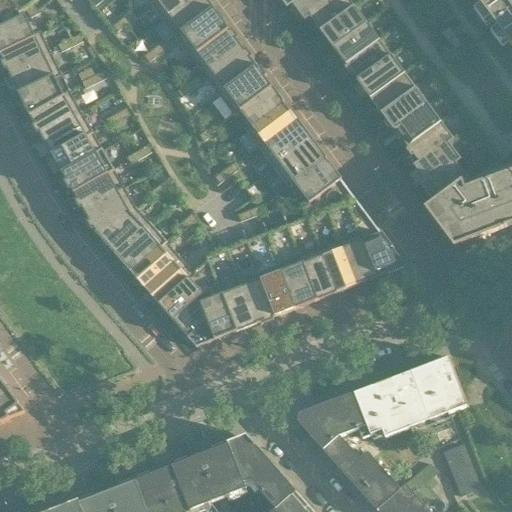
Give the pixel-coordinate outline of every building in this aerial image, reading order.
[(0,0),(0,28),(17,17),(23,13),(13,0),(0,0)] [(95,8),(104,1),(103,0),(92,0),(90,2),(95,8)] [(163,21),(191,0),(155,0),(150,4),(163,21)] [(176,39),(214,11),(212,9),(210,6),(205,0),(191,0),(163,21),(176,39)] [(511,225),(511,0),(269,0),(276,9),(300,41),(352,111),(374,140),(377,144),(390,163),(393,167),(454,248),(511,225)] [(38,11),(34,7),(26,13),(28,15),(31,19),(40,15),(38,11)] [(191,58),(228,30),(227,27),(222,22),(214,11),(176,39),(191,58)] [(127,26),(137,19),(134,16),(132,13),(122,20),(127,26)] [(0,54),(35,38),(25,17),(19,20),(17,17),(0,28),(0,54)] [(118,34),(127,26),(122,20),(113,27),(115,30),(118,34)] [(205,77),(242,49),(240,47),(238,43),(236,41),(238,39),(232,31),(230,33),(228,30),(191,58),(205,77)] [(42,35),(35,38),(0,54),(0,55),(3,62),(1,63),(5,73),(8,71),(9,74),(51,54),(42,35)] [(81,39),(80,36),(69,41),(72,48),(83,43),(81,39)] [(72,48),(69,41),(58,46),(60,50),(61,54),(72,48)] [(158,57),(168,50),(166,47),(163,43),(154,50),(158,57)] [(219,97),(257,69),(255,66),(252,63),(250,60),(253,59),(247,50),(244,52),(242,49),(205,77),(219,97)] [(149,64),(158,57),(154,50),(144,58),(146,61),(149,64)] [(62,76),(51,54),(9,74),(9,75),(19,96),(55,79),(62,76)] [(234,116),(271,88),(269,85),(267,82),(265,79),(267,78),(261,70),(259,71),(257,69),(219,97),(234,116)] [(105,76),(103,72),(93,78),(96,85),(107,80),(105,76)] [(96,85),(93,78),(82,83),(84,87),(85,90),(96,85)] [(192,92),(202,85),(199,82),(197,78),(187,86),(192,92)] [(28,114),(64,96),(55,79),(19,96),(28,114)] [(182,99),(192,92),(187,86),(177,93),(180,96),(182,99)] [(247,133),(284,105),(282,103),(280,100),(271,88),(234,116),(247,133)] [(70,93),(64,96),(28,114),(29,117),(40,135),(81,113),(70,93)] [(260,150),(297,122),(295,120),(291,115),(284,105),(247,133),(260,150)] [(128,113),(126,109),(116,115),(120,122),(130,116),(128,113)] [(51,156),(93,133),(81,113),(40,135),(41,137),(41,138),(51,156)] [(120,122),(116,115),(106,121),(108,125),(110,128),(120,122)] [(213,136),(223,129),(220,126),(218,122),(208,129),(213,136)] [(274,170),(311,141),(310,139),(308,136),(297,122),(260,150),(274,170)] [(204,143),(213,136),(208,129),(199,137),(201,140),(204,143)] [(62,175),(103,152),(93,133),(51,156),(62,175)] [(294,185),(326,161),(324,159),(322,156),(311,141),(274,170),(288,189),(294,185)] [(150,150),(148,147),(137,153),(141,160),(152,154),(150,150)] [(73,194),(114,171),(103,152),(62,175),(67,182),(64,183),(69,192),(72,191),(73,194)] [(141,160),(137,153),(127,159),(129,162),(131,166),(141,160)] [(309,205),(341,181),(331,167),(326,161),(294,185),(309,205)] [(229,178),(239,171),(236,168),(234,165),(224,172),(229,178)] [(84,213),(125,190),(114,171),(73,194),(77,201),(75,202),(80,211),(82,210),(84,213)] [(220,185),(229,178),(224,172),(215,179),(217,182),(220,185)] [(163,194),(172,187),(170,184),(167,181),(158,188),(163,194)] [(153,202),(163,194),(158,188),(148,195),(151,198),(153,202)] [(100,239),(136,210),(125,190),(84,213),(89,222),(87,223),(92,232),(94,231),(96,233),(95,234),(100,239)] [(263,215),(260,208),(249,212),(252,220),(263,216),(263,215)] [(115,256),(150,225),(136,210),(100,239),(115,256)] [(252,220),(249,212),(238,216),(240,224),(252,220)] [(188,229),(197,221),(194,218),(191,215),(182,223),(188,229)] [(381,235),(370,220),(355,226),(358,236),(361,242),(362,245),(364,249),(365,249),(377,279),(405,268),(381,235)] [(179,237),(188,229),(182,223),(173,231),(176,234),(179,237)] [(131,274),(166,243),(150,225),(115,256),(131,274)] [(361,242),(358,236),(340,243),(345,256),(357,287),(360,286),(364,284),(377,279),(365,249),(364,249),(362,245),(361,242)] [(145,290),(180,259),(166,243),(131,274),(145,290)] [(345,256),(340,243),(320,251),(325,264),(337,295),(340,294),(345,291),(357,287),(345,256)] [(325,264),(320,251),(300,259),(305,272),(317,303),(320,301),(324,300),(337,295),(325,264)] [(159,306),(189,280),(194,275),(180,259),(145,290),(159,306)] [(305,272),(300,259),(280,266),(285,280),(297,310),(300,309),(304,308),(317,303),(305,272)] [(285,280),(280,266),(259,274),(265,288),(276,318),(297,310),(285,280)] [(265,288),(259,274),(258,275),(260,282),(242,289),(245,296),(256,326),(259,325),(263,323),(264,323),(265,325),(274,321),(273,319),(276,318),(265,288)] [(199,303),(204,298),(189,280),(159,306),(174,324),(199,303)] [(245,296),(242,289),(222,297),(224,303),(236,333),(239,332),(242,331),(256,326),(245,296)] [(224,303),(222,297),(201,305),(206,311),(204,311),(216,342),(218,341),(224,339),(236,334),(236,333),(224,303)] [(216,342),(204,311),(206,311),(201,305),(199,303),(174,324),(196,349),(197,349),(216,342)] [(448,359),(429,366),(449,415),(467,408),(448,359)] [(429,366),(373,388),(392,437),(449,415),(429,366)] [(0,428),(12,424),(26,419),(26,418),(27,418),(27,417),(26,417),(22,410),(1,384),(0,382),(0,428)] [(299,424),(323,452),(339,438),(341,438),(359,431),(363,440),(383,433),(386,440),(392,437),(373,388),(300,416),(299,424)] [(361,461),(341,438),(339,438),(323,452),(345,476),(361,461)] [(193,511),(246,491),(238,472),(245,470),(263,455),(250,440),(242,439),(172,466),(189,511),(193,511)] [(462,446),(444,454),(462,498),(480,491),(462,446)] [(361,461),(345,476),(361,494),(385,473),(368,454),(361,461)] [(280,474),(263,455),(245,470),(238,472),(246,491),(247,491),(244,485),(251,482),(259,492),(280,474)] [(189,511),(172,466),(153,473),(168,511),(189,511)] [(168,511),(153,473),(135,481),(146,511),(168,511)] [(385,473),(361,494),(376,511),(400,491),(394,483),(385,473)] [(296,493),(280,474),(259,492),(276,511),(296,493)] [(146,511),(135,481),(80,502),(83,511),(146,511)] [(428,511),(406,486),(400,491),(376,511),(428,511)] [(305,511),(310,508),(296,493),(276,511),(275,511),(305,511)] [(83,511),(80,502),(53,511),(83,511)]
